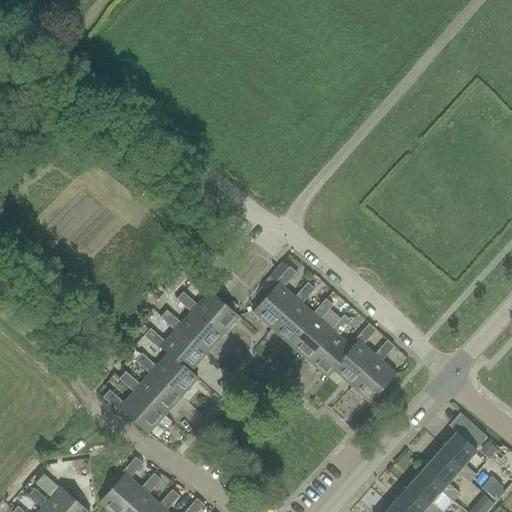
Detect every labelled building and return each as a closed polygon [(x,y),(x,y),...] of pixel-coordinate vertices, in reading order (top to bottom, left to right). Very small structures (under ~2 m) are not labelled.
[(280,283),(254,311),(271,327),(297,298),(295,296),(284,286),(297,271),(291,265),(277,280),(280,283)] [(297,298),(271,327),(290,343),(315,314),(313,313),(302,303),(316,288),(308,281),(295,296),(297,298)] [(184,290),(177,298),(192,311),(194,309),(223,334),(240,315),(211,289),(198,303),(184,290)] [(315,314),(290,343),(308,360),(333,331),(331,330),(320,319),(334,304),(327,297),(313,313),(315,314)] [(168,309),(161,316),(176,329),(178,327),(206,352),(223,334),(194,309),(192,311),(182,322),(168,309)] [(344,315),(331,330),(333,331),(308,360),(328,377),(334,369),(333,369),(352,348),(351,347),(339,336),(351,322),(344,315)] [(352,348),(333,369),(334,369),(351,384),(377,355),(375,353),(364,343),(376,329),(369,323),(356,337),(358,339),(351,347),(352,348)] [(151,327),(145,335),(160,348),(162,346),(169,352),(170,351),(191,370),(191,369),(206,352),(178,327),(176,329),(166,340),(151,327)] [(377,355),(351,384),(371,402),(397,373),(382,360),(395,346),(388,339),(375,353),(377,355)] [(142,352),(136,360),(151,373),(153,371),(182,397),(200,377),(191,369),(191,370),(170,351),(169,352),(157,365),(142,352)] [(126,371),(120,378),(135,391),(136,389),(165,415),(182,397),(153,371),(151,373),(141,384),(126,371)] [(110,389),(104,396),(119,410),(121,408),(150,433),(165,415),(136,389),(135,391),(125,403),(110,389)] [(458,431),(441,451),(461,469),(459,471),(470,481),(476,475),(465,465),(478,450),(458,431)] [(441,451),(425,469),(445,487),(443,490),(454,500),(460,493),(448,483),(459,471),(461,469),(441,451)] [(127,473),(102,502),(113,511),(124,511),(145,489),(143,487),(132,477),(145,463),(138,456),(125,471),(127,473)] [(425,469),(408,488),(428,506),(426,508),(429,511),(443,511),(444,511),(432,501),(443,490),(445,487),(425,469)] [(145,489),(124,511),(157,511),(163,505),(161,504),(150,494),(164,479),(156,472),(143,487),(145,489)] [(28,495),(28,496),(42,509),(45,506),(51,511),(89,511),(61,487),(49,501),(34,488),(28,495)] [(422,511),(426,508),(428,506),(408,488),(392,506),(398,511),(422,511)] [(163,505),(157,511),(170,511),(169,510),(182,495),(174,489),(161,504),(163,505)] [(199,511),(206,505),(199,498),(186,511),(199,511)]
